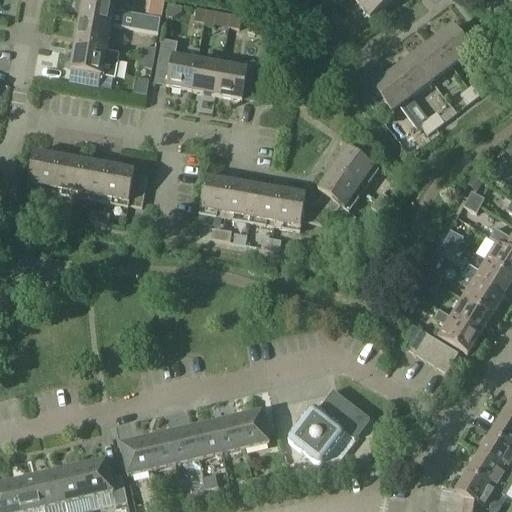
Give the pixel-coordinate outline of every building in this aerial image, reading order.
[(82,0),(79,22),(111,27),(115,2),(105,0),(82,0)] [(393,0),(358,0),(355,2),(369,21),(395,1),(393,0)] [(324,7),(319,11),(321,14),(326,21),(335,14),(331,8),(324,7)] [(204,25),(206,13),(197,11),(194,23),(204,25)] [(214,28),(216,14),(207,12),(204,25),(204,26),(214,28)] [(317,31),(327,23),(326,21),(321,14),(310,22),(317,31)] [(232,18),(230,30),(240,32),(242,19),(232,18)] [(107,52),(111,27),(79,22),(74,47),(107,52)] [(327,23),(317,31),(322,38),(333,30),(327,23)] [(433,41),(453,67),(472,53),(452,27),(433,41)] [(432,82),(453,67),(433,41),(413,57),(432,82)] [(192,93),(198,61),(173,57),(176,45),(162,42),(153,86),(192,93)] [(118,54),(107,52),(74,47),(70,72),(72,72),(70,84),(98,89),(100,77),(113,80),(118,54)] [(141,58),(154,60),(155,51),(143,49),(141,58)] [(411,98),(432,82),(413,57),(392,72),(411,98)] [(152,72),(154,60),(141,58),(139,70),(152,72)] [(217,98),(223,66),(198,61),(192,93),(217,98)] [(223,66),(217,98),(255,105),(259,80),(247,78),(248,70),(223,66)] [(390,115),(411,98),(392,72),(370,89),(390,115)] [(485,95),(478,85),(470,91),(477,100),(485,95)] [(469,107),(477,100),(470,91),(462,97),(469,107)] [(445,125),(440,120),(437,116),(429,122),(437,132),(445,125)] [(428,138),(437,132),(429,122),(421,128),(428,138)] [(331,172),(363,194),(378,172),(347,150),(331,172)] [(27,191),(51,195),(57,158),(34,154),(27,191)] [(77,200),(79,200),(87,163),(57,158),(51,195),(77,200)] [(112,168),(87,163),(79,200),(104,205),(112,168)] [(133,178),(134,172),(112,168),(104,205),(127,208),(142,211),(147,180),(133,178)] [(348,215),(363,194),(331,172),(317,192),(323,197),(340,209),(348,215)] [(478,192),(482,184),(472,178),(468,186),(478,192)] [(230,184),(206,179),(199,217),(223,221),(230,184)] [(258,189),(230,184),(223,221),(251,226),(258,189)] [(281,193),(258,189),(251,226),(275,230),(281,193)] [(305,197),(281,193),(275,230),(299,234),(301,224),(304,204),(305,197)] [(468,201),(480,209),(484,203),(472,195),(468,201)] [(376,203),(385,210),(390,202),(381,196),(376,203)] [(318,204),(316,205),(326,229),(331,222),(340,209),(323,197),(318,204)] [(476,216),(480,209),(468,201),(463,208),(476,216)] [(380,218),(385,210),(376,203),(370,212),(380,218)] [(58,218),(60,207),(43,204),(41,215),(58,218)] [(304,204),(301,224),(326,229),(316,205),(314,206),(304,204)] [(340,209),(331,222),(346,233),(355,220),(348,215),(340,209)] [(107,227),(109,216),(91,213),(89,224),(107,227)] [(511,234),(509,239),(496,231),(491,240),(495,243),(497,244),(499,246),(501,247),(503,248),(503,249),(511,254),(511,234)] [(231,245),(233,235),(214,232),(212,242),(231,245)] [(447,241),(460,248),(464,241),(452,233),(447,241)] [(280,254),(282,244),(264,241),(262,251),(280,254)] [(455,256),(460,248),(447,241),(443,249),(455,256)] [(503,248),(501,247),(499,246),(497,244),(495,243),(483,263),(511,280),(511,254),(503,249),(503,248)] [(501,300),(511,282),(511,280),(483,263),(471,281),(501,300)] [(426,279),(438,287),(443,279),(431,272),(426,279)] [(501,300),(471,281),(461,275),(456,284),(466,291),(460,300),(490,318),(501,300)] [(434,294),(438,287),(426,279),(422,287),(434,294)] [(478,337),(490,318),(460,300),(448,318),(478,337)] [(478,337),(448,318),(448,319),(439,313),(433,322),(443,328),(437,337),(467,355),(478,337)] [(414,358),(427,337),(409,326),(401,339),(408,344),(403,351),(414,358)] [(424,364),(437,344),(427,337),(414,358),(424,364)] [(434,371),(447,350),(437,344),(424,364),(434,371)] [(447,350),(434,371),(445,377),(457,356),(447,350)] [(511,401),(502,418),(511,424),(511,401)] [(330,404),(322,416),(316,412),(315,411),(314,411),(312,411),(310,411),(309,412),(288,440),(287,442),(287,443),(288,445),(289,446),(290,447),(315,466),(316,467),(317,467),(319,467),(320,467),(321,466),(323,465),(335,449),(343,439),(344,437),(344,436),(343,434),(342,432),(350,437),(358,425),(330,404)] [(240,419),(247,451),(269,446),(261,414),(240,419)] [(511,424),(502,418),(490,437),(511,451),(511,424)] [(222,457),(247,451),(240,419),(215,425),(222,457)] [(199,462),(222,457),(215,425),(191,430),(199,462)] [(175,468),(199,462),(191,430),(168,436),(175,468)] [(153,473),(175,468),(168,436),(146,441),(153,473)] [(511,451),(490,437),(478,455),(508,474),(511,476),(511,451)] [(127,479),(153,473),(146,441),(120,447),(127,479)] [(511,486),(511,476),(508,474),(478,455),(467,474),(496,493),(505,498),(511,486)] [(81,468),(89,500),(113,494),(116,507),(127,505),(121,479),(110,481),(105,462),(81,468)] [(65,506),(89,500),(81,468),(58,474),(65,506)] [(296,478),(294,479),(294,482),(309,480),(307,469),(294,471),(296,478)] [(66,511),(65,506),(58,474),(35,479),(42,511),(66,511)] [(484,511),(496,493),(467,474),(455,493),(465,499),(462,511),(484,511)] [(254,480),(256,491),(266,488),(264,478),(254,480)] [(17,511),(37,511),(42,511),(35,479),(11,485),(17,511)] [(241,494),(256,491),(254,480),(239,484),(241,494)] [(0,511),(17,511),(11,485),(0,487),(0,511)] [(206,491),(208,502),(220,499),(217,489),(206,491)] [(194,505),(208,502),(206,491),(192,495),(194,505)] [(174,509),(185,507),(182,495),(171,497),(172,499),(174,509)] [(162,511),(174,509),(172,499),(160,502),(162,511)] [(148,511),(161,511),(162,511),(160,502),(147,505),(148,511)]
